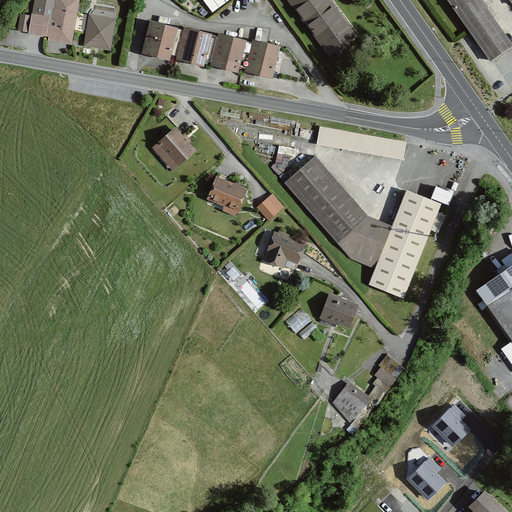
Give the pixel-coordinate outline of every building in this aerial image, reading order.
[(33,0),(31,17),(28,33),(47,37),(48,41),(71,45),(79,0),(33,0)] [(358,39),(329,0),(286,0),(329,60),(358,39)] [(490,14),(479,0),(444,0),(466,31),(490,14)] [(117,19),(89,14),(83,46),(110,51),(117,19)] [(511,44),(490,14),(466,31),(490,66),(511,50),(511,44)] [(28,33),(31,17),(18,15),(15,31),(28,33)] [(179,29),(150,21),(140,53),(170,61),(179,29)] [(213,36),(184,28),(176,60),(205,68),(213,36)] [(246,42),(218,35),(209,66),(238,74),(246,42)] [(281,48),(252,41),(244,73),(273,80),(281,48)] [(197,148),(176,125),(153,146),(173,169),(197,148)] [(406,145),(320,130),(316,151),(402,165),(406,145)] [(367,220),(315,160),(284,186),(350,261),(374,271),(366,290),(406,306),(444,206),(408,192),(393,230),(367,220)] [(249,192),(217,179),(208,203),(225,209),(223,213),(238,219),(249,192)] [(283,211),(270,197),(256,211),(269,225),(283,211)] [(308,244),(274,232),(263,264),(283,272),(287,262),(299,266),(308,244)] [(511,269),(478,292),(511,343),(511,269)] [(357,307),(328,297),(320,322),(348,332),(357,307)] [(286,318),(293,331),(311,322),(304,308),(286,318)] [(311,321),(298,331),(303,337),(316,326),(311,321)] [(359,425),(376,402),(349,382),(332,405),(359,425)] [(426,458),(406,479),(430,501),(449,481),(426,458)] [(502,511),(484,494),(467,511),(468,511),(502,511)]
